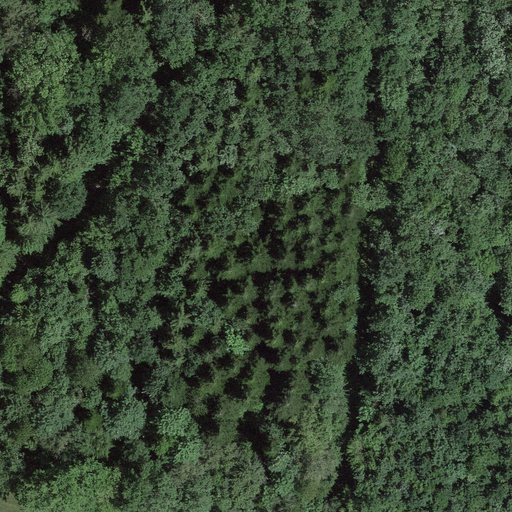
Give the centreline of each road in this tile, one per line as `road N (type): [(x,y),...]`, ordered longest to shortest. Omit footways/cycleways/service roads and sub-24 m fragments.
road 1 (track): [(350,511),(355,283),(399,162),(374,0)]
road 2 (track): [(201,0),(51,221),(0,263)]
road 3 (track): [(0,447),(26,455),(148,458),(230,491),(244,511)]
